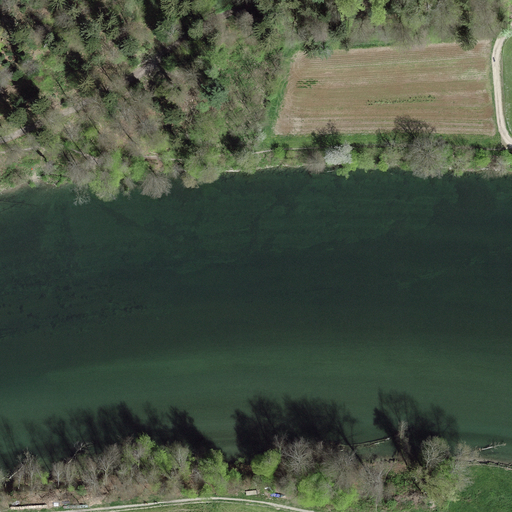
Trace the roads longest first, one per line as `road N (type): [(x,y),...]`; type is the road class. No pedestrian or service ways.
road 1 (track): [(273,0),(209,21),(125,81),(0,139)]
road 2 (track): [(32,511),(223,499),(312,511)]
road 3 (track): [(511,144),(496,52),(511,27)]
